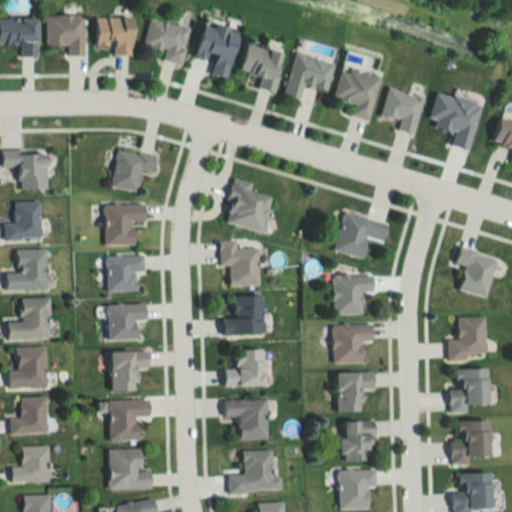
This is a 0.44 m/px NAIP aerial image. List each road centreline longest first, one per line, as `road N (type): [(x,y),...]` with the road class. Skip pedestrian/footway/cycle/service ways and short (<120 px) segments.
road 1 (residential): [(0,111),(131,110),(511,215)]
road 2 (residential): [(187,511),(174,217),(205,127)]
road 3 (residential): [(407,511),(403,293),(433,192)]
